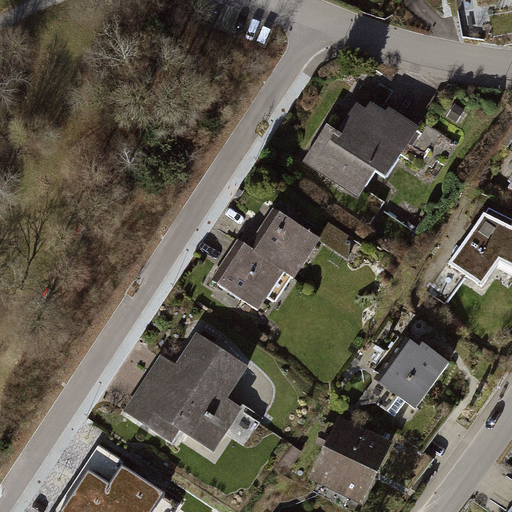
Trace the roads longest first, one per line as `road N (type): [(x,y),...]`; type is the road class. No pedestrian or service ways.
road 1 (residential): [(0,508),(321,21)]
road 2 (residential): [(321,21),(421,53),(511,66)]
road 3 (residential): [(511,412),(437,511)]
